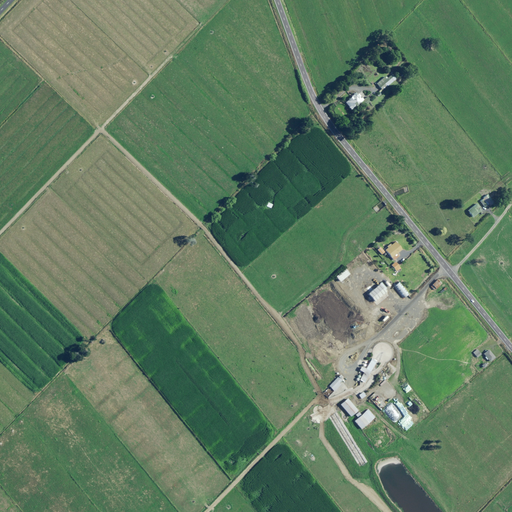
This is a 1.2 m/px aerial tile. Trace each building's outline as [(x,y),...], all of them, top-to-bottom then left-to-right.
[(395,79),(391,74),(387,77),(386,76),(384,77),(383,76),(375,83),(382,90),(395,79)] [(363,99),(358,93),(353,97),(351,96),(344,102),(348,106),(348,107),(350,110),(363,99)] [(370,101),(366,97),(362,101),(365,105),(370,101)] [(493,202),(487,194),(479,201),(484,207),(488,204),(489,206),(493,202)] [(478,207),(476,203),(467,210),(472,217),(480,211),(478,207)] [(401,249),(395,241),(391,245),(390,244),(383,249),(393,260),(399,256),(396,253),(401,249)] [(400,268),(395,262),(391,265),(396,271),(400,268)] [(348,274),(344,269),(335,277),(339,282),(348,274)] [(392,283),(385,274),(383,277),(390,285),(392,283)] [(440,283),(436,279),(430,286),(434,290),(440,283)] [(408,293),(398,281),(393,286),(403,298),(408,293)] [(386,288),(380,282),(367,294),(374,301),(385,291),(384,290),(386,288)] [(480,354),(476,349),(472,352),(476,357),(480,354)] [(489,362),(495,357),(493,354),(492,354),(491,352),(490,353),(488,350),(483,354),(485,356),(484,357),(486,359),(487,359),(489,362)] [(375,363),(370,360),(365,369),(360,366),(358,370),(363,373),(359,380),(364,382),(375,363)] [(343,378),(339,375),(328,386),(334,391),(340,384),(339,383),(343,378)] [(357,410),(347,398),(340,404),(350,416),(357,410)] [(374,417),(367,409),(361,415),(358,412),(355,415),(358,418),(354,421),(361,429),(374,417)]
